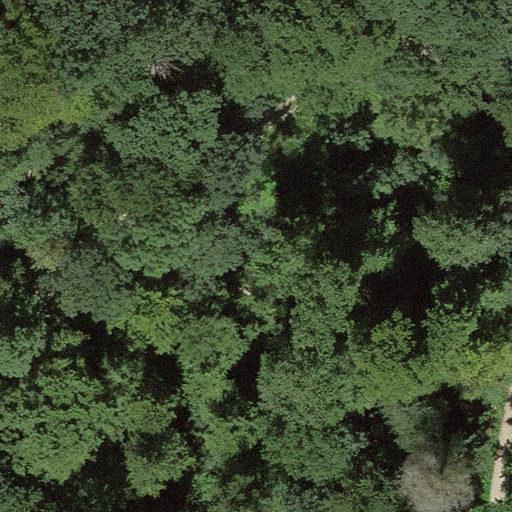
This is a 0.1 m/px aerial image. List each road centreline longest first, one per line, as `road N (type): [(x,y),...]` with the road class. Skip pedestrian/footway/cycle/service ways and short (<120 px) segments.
road 1 (track): [(511,111),(483,61),(396,32),(330,45),(296,99),(0,317)]
road 2 (track): [(330,45),(267,52),(0,182)]
